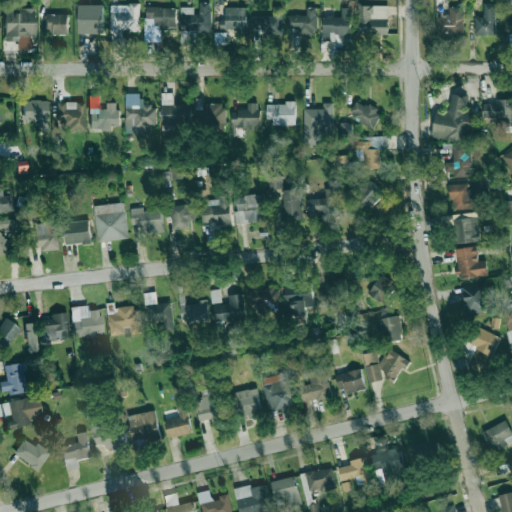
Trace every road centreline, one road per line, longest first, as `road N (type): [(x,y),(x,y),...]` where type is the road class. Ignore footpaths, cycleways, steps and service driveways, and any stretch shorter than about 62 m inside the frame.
road 1 (residential): [(0,511),(511,386)]
road 2 (residential): [(412,0),(419,236),(479,511)]
road 3 (residential): [(0,68),(511,66)]
road 4 (residential): [(0,286),(419,236)]
